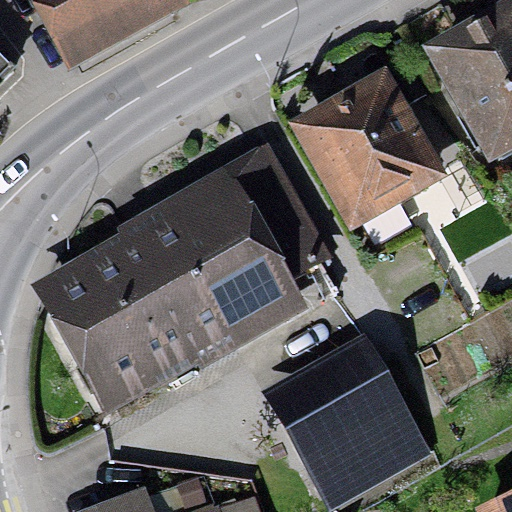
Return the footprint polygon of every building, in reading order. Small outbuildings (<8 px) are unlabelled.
[(45,0),(71,53),(159,5),(156,0),(45,0)] [(511,1),(427,49),(489,160),(511,146),(511,1)] [(306,135),(356,222),(430,179),(381,92),(306,135)] [(59,307),(118,411),(174,380),(161,357),(322,269),(273,184),(59,307)] [(282,406),(332,489),(375,465),(379,472),(422,447),(400,407),(392,411),(364,361),(282,406)]
